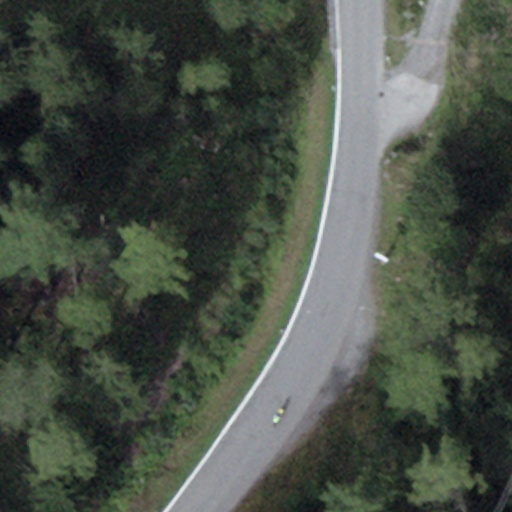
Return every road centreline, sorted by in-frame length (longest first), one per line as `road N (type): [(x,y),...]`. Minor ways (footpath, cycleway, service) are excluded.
road 1 (secondary): [(205,511),(293,375),(339,268),(360,123),(357,0)]
road 2 (track): [(360,123),(416,72),(436,0)]
